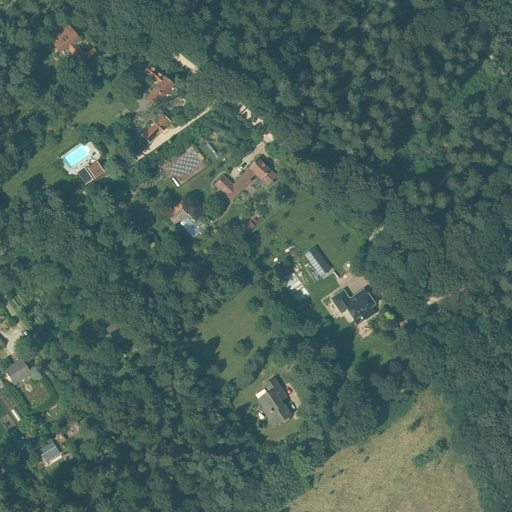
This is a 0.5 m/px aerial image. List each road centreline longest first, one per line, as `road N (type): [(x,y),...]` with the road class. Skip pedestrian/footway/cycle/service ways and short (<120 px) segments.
road 1 (track): [(161,45),(396,244),(498,487)]
road 2 (track): [(0,250),(227,99)]
road 3 (track): [(424,305),(511,224)]
